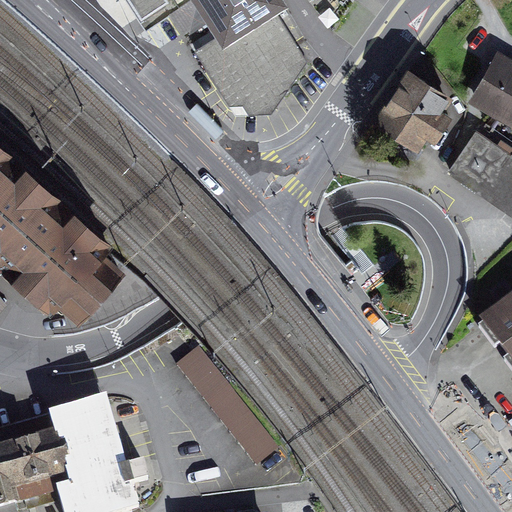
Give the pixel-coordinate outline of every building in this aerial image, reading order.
[(167,7),(170,12),(168,13),(184,38),(208,23),(213,30),(191,43),(235,113),(271,111),(308,62),(271,6),(280,0),(95,0),(116,32),(138,19),(141,23),(167,7)] [(511,55),(500,48),(467,101),(511,124),(511,55)] [(407,62),(373,116),(417,145),(427,132),(435,136),(453,110),(445,104),(453,92),(407,62)] [(447,169),(511,212),(511,139),(493,127),(486,136),(476,129),(447,169)] [(115,239),(0,136),(0,262),(50,309),(58,300),(79,319),(126,266),(107,249),(115,239)] [(511,293),(480,319),(511,363),(511,293)] [(279,449),(198,348),(176,365),(257,466),(279,449)] [(108,397),(0,426),(0,508),(58,493),(63,511),(127,511),(139,509),(108,397)]
